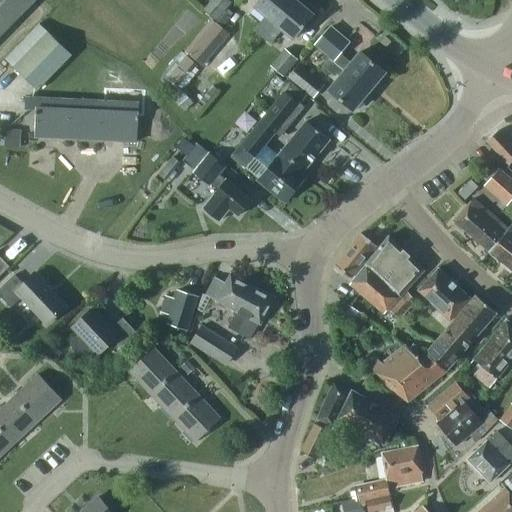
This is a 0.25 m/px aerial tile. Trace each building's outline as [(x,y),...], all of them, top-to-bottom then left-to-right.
[(0,0),(0,37),(36,1),(34,0),(0,0)] [(211,0),(203,10),(216,22),(232,3),(228,0),(211,0)] [(257,28),(264,34),(292,0),(260,0),(254,7),(266,17),(257,28)] [(313,15),(295,0),(292,0),(264,34),(272,40),(281,30),(293,39),(313,15)] [(202,66),(229,35),(212,20),(185,52),(202,66)] [(330,58),(329,59),(369,92),(385,72),(360,52),(350,63),(340,54),(350,41),(330,26),(314,45),(330,58)] [(13,67),(37,91),(71,55),(47,32),(13,67)] [(271,66),(284,77),(298,60),(284,49),(271,66)] [(183,53),(174,64),(184,72),(193,61),(183,53)] [(329,59),(323,66),(337,79),(328,90),(353,111),(369,92),(329,59)] [(174,64),(164,76),(174,84),(184,72),(174,64)] [(289,78),(313,97),(324,84),(299,65),(289,78)] [(193,103),(183,91),(174,100),(184,111),(193,103)] [(257,180),(285,202),(305,178),(301,174),(329,140),(327,138),(327,139),(306,121),(278,155),(272,162),(259,152),(275,132),(280,136),(304,107),(284,92),(232,156),(258,178),(257,180)] [(35,137),(136,142),(138,103),(25,98),(25,109),(36,110),(35,137)] [(24,146),(26,131),(10,129),(8,144),(24,146)] [(511,162),(511,146),(498,131),(486,142),(509,166),(511,162)] [(186,154),(193,145),(183,137),(180,140),(180,149),(186,154)] [(196,143),(181,160),(188,165),(193,159),(199,164),(193,171),(217,191),(203,208),(218,221),(228,208),(238,216),(251,201),(218,174),(225,166),(196,143)] [(174,171),(180,163),(172,157),(158,174),(168,183),(177,173),(174,171)] [(511,199),(511,179),(499,168),(483,187),(506,207),(511,199)] [(454,221),(488,252),(507,228),(473,199),(454,221)] [(507,228),(488,252),(511,270),(511,222),(511,223),(507,229),(507,228)] [(359,234),(333,266),(349,279),(375,246),(359,234)] [(349,284),(384,314),(424,271),(388,236),(349,284)] [(0,257),(0,274),(8,267),(0,257)] [(417,291),(452,323),(471,300),(438,268),(417,291)] [(21,297),(46,324),(65,306),(34,273),(23,284),(14,275),(0,288),(0,296),(10,308),(21,297)] [(230,274),(225,283),(215,277),(205,295),(236,311),(228,327),(250,339),(259,323),(260,324),(275,297),(230,274)] [(136,285),(131,286),(129,290),(129,294),(133,298),(138,298),(141,294),(141,289),(136,285)] [(165,324),(189,332),(199,296),(176,289),(165,324)] [(417,302),(407,292),(390,311),(399,320),(417,302)] [(426,355),(445,372),(496,313),(475,295),(471,300),(452,323),(426,355)] [(353,325),(360,313),(349,306),(342,318),(353,325)] [(92,308),(72,327),(78,333),(74,338),(71,341),(71,346),(73,350),(76,353),(80,355),(84,354),(88,352),(92,348),(98,354),(113,340),(122,349),(138,334),(122,318),(111,328),(92,308)] [(481,366),(474,375),(490,388),(511,359),(511,324),(506,320),(473,360),(481,366)] [(193,344),(226,365),(236,347),(203,326),(193,344)] [(445,372),(426,355),(422,361),(405,346),(382,363),(375,357),(365,365),(385,383),(407,402),(445,372)] [(128,371),(151,394),(175,371),(153,347),(128,371)] [(109,359),(115,366),(124,358),(117,351),(109,359)] [(180,368),(188,375),(195,369),(188,361),(180,368)] [(151,394),(173,418),(198,395),(175,371),(151,394)] [(38,374),(15,396),(38,421),(61,399),(38,374)] [(436,423),(455,446),(482,423),(464,401),(468,397),(455,382),(427,406),(439,421),(436,423)] [(333,383),(317,418),(333,426),(350,390),(333,383)] [(491,401),(499,391),(495,388),(488,398),(491,401)] [(368,437),(383,445),(398,419),(351,391),(336,423),(366,441),(368,437)] [(220,418),(198,395),(173,418),(195,442),(220,418)] [(15,396),(0,409),(0,427),(14,443),(38,421),(15,396)] [(500,420),(511,428),(511,404),(500,420)] [(330,431),(314,424),(303,449),(302,451),(317,458),(330,431)] [(0,427),(0,455),(14,443),(0,427)] [(467,459),(489,483),(511,461),(511,446),(497,431),(467,459)] [(381,452),(386,483),(387,487),(389,487),(422,482),(417,446),(381,452)] [(387,487),(386,483),(355,488),(357,500),(390,494),(389,487),(387,487)] [(511,511),(511,495),(505,488),(477,511),(511,511)] [(81,511),(111,511),(98,497),(81,511)] [(391,497),(365,502),(367,511),(372,511),(393,508),(391,497)] [(354,499),(346,501),(348,511),(363,511),(363,509),(354,499)]
